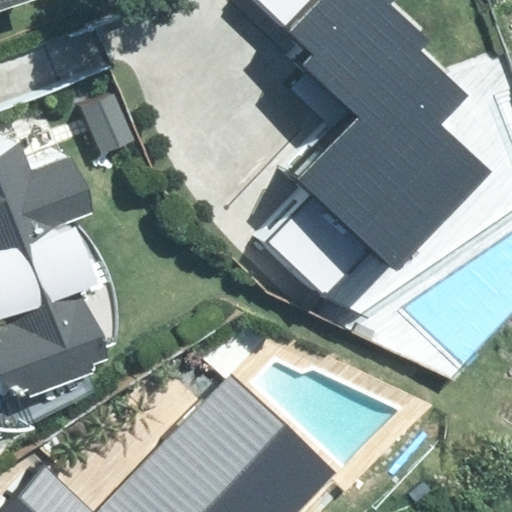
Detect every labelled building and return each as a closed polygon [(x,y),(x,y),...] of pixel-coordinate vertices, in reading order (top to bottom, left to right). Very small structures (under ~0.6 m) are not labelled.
[(190,36),(216,0),(158,0),(153,9),(190,36)] [(313,275),(402,177),(373,152),(473,41),(457,0),(349,0),(355,14),(207,178),(313,275)] [(127,122),(115,92),(89,101),(100,132),(127,122)] [(0,385),(12,386),(16,395),(79,371),(76,364),(90,358),(64,288),(77,282),(57,229),(40,234),(38,228),(77,213),(57,156),(20,170),(7,139),(0,141),(0,385)] [(287,511),(325,473),(225,374),(89,511),(39,462),(0,502),(0,511),(287,511)] [(24,468),(12,456),(0,466),(0,475),(8,484),(24,468)]
